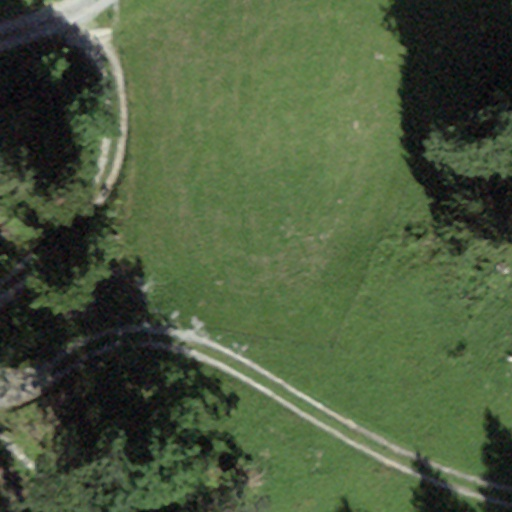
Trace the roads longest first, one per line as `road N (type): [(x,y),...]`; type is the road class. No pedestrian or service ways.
road 1 (track): [(511,499),(447,483),(235,367),(120,320),(80,320),(0,345)]
road 2 (track): [(0,262),(109,130),(103,36),(83,8)]
